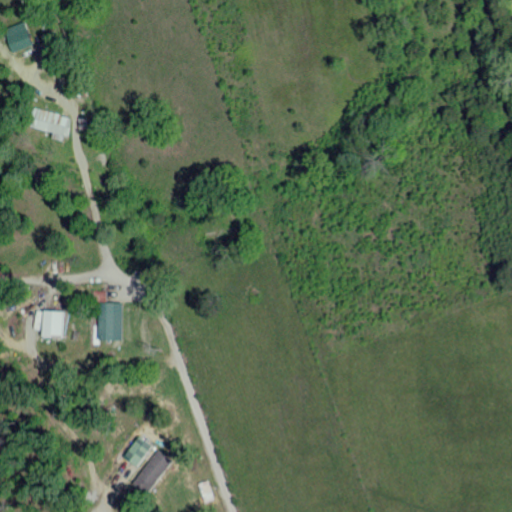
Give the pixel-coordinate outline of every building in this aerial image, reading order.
[(32,45),(24,21),(3,29),(12,52),(32,45)] [(70,117),(33,108),(28,126),(52,133),(50,138),(64,141),(70,117)] [(121,340),(122,303),(105,302),(105,292),(92,291),(92,300),(98,300),(98,340),(121,340)] [(63,337),(64,312),(43,311),(42,336),(63,337)] [(152,446),(139,436),(123,456),(137,467),(152,446)] [(173,462),(159,450),(137,477),(150,488),(173,462)] [(203,503),(213,501),(208,481),(198,483),(203,503)]
